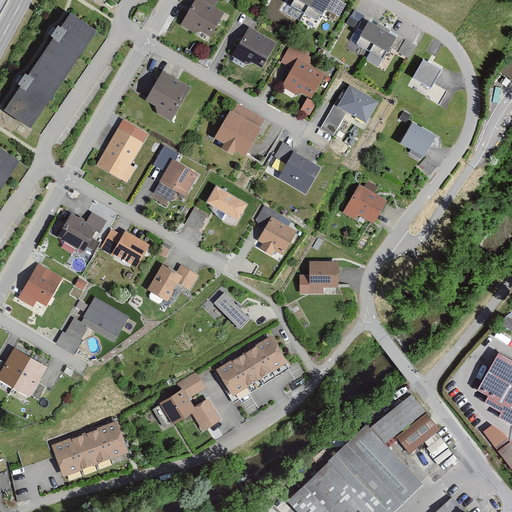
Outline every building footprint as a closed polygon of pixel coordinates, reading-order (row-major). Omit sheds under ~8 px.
[(196,35),(203,32),(212,38),(226,15),(200,0),(197,0),(182,27),(196,35)] [(334,1),(332,0),(297,0),(293,8),(321,24),(334,1)] [(98,33),(72,15),(62,30),(60,28),(53,39),(55,40),(28,78),(26,76),(19,87),(22,89),(4,114),(29,131),(98,33)] [(399,40),(370,24),(357,46),(386,62),(399,40)] [(248,67),(253,64),(263,69),(277,45),(249,29),(233,59),(248,67)] [(283,89),(297,97),(303,95),(314,101),(327,77),(305,64),(310,55),(292,45),(280,65),(292,72),(283,89)] [(511,53),(502,71),(511,76),(511,53)] [(445,73),(426,62),(415,81),(434,92),(445,73)] [(147,102),(157,108),(159,115),(172,123),(191,91),(163,75),(147,102)] [(382,105),(351,88),(340,108),(335,106),(322,130),(336,138),(348,114),(371,126),(382,105)] [(266,122),(238,106),(234,113),(232,112),(217,141),(226,146),(224,150),(235,156),(237,152),(250,159),(265,131),(262,130),(266,122)] [(439,138),(413,126),(404,147),(429,159),(439,138)] [(131,167),(144,145),(119,130),(97,167),(128,185),(136,170),(131,167)] [(296,155),(298,152),(284,144),(276,159),(289,166),(281,180),(309,196),(323,170),(296,155)] [(0,192),(21,162),(0,147),(0,192)] [(176,162),(179,157),(165,148),(155,166),(168,174),(155,195),(171,204),(177,193),(187,198),(200,176),(176,162)] [(389,202),(362,185),(344,214),(358,222),(361,217),(376,225),(389,202)] [(250,206),(218,188),(208,205),(241,223),(250,206)] [(255,224),(265,229),(258,242),(265,246),(262,251),(274,257),(276,252),(286,258),(299,234),(279,222),(282,218),(264,208),(255,224)] [(199,233),(207,218),(195,211),(187,226),(199,233)] [(106,223),(92,216),(88,223),(72,215),(59,240),(85,255),(97,232),(100,234),(106,223)] [(151,246),(126,233),(124,237),(112,231),(101,252),(115,260),(116,257),(139,269),(151,246)] [(39,262),(18,297),(33,306),(37,299),(46,304),(63,276),(39,262)] [(341,263),(312,263),(311,294),(324,294),(324,288),(340,289),(341,263)] [(181,267),(177,274),(163,267),(150,291),(171,303),(180,285),(191,291),(199,277),(181,267)] [(94,295),(80,320),(88,325),(114,340),(129,315),(94,295)] [(251,319),(227,296),(218,305),(242,328),(251,319)] [(80,339),(88,325),(80,320),(73,317),(65,331),(62,330),(56,341),(76,352),(82,341),(80,339)] [(289,364),(273,337),(218,371),(234,397),(289,364)] [(49,367),(15,350),(0,380),(34,398),(49,367)] [(511,361),(501,355),(480,391),(491,397),(487,404),(505,414),(502,419),(511,425),(511,361)] [(205,389),(196,373),(178,384),(182,391),(161,404),(162,406),(154,411),(163,427),(172,422),(174,426),(198,412),(190,399),(205,389)] [(394,511),(423,485),(385,445),(426,412),(412,396),(370,430),(367,427),(287,502),(296,511),(394,511)] [(439,430),(426,415),(397,439),(409,454),(439,430)] [(129,454),(117,423),(53,446),(64,478),(129,454)] [(511,442),(508,437),(493,426),(485,432),(511,468),(511,442)] [(443,434),(427,444),(438,462),(454,452),(443,434)] [(465,511),(452,497),(436,511),(465,511)]
